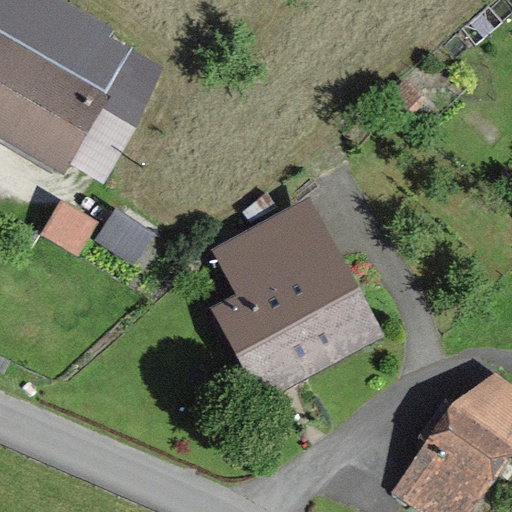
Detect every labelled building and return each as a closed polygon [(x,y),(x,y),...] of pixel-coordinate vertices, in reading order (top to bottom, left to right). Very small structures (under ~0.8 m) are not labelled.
[(15,0),(0,25),(0,49),(93,104),(120,59),(19,0),(15,0)] [(0,125),(60,160),(93,104),(0,49),(0,125)] [(151,77),(120,59),(70,144),(101,162),(151,77)] [(81,245),(97,217),(67,199),(51,227),(81,245)] [(226,320),(262,387),(364,332),(298,214),(225,254),(253,305),(226,320)] [(438,434),(397,491),(425,511),(454,511),(502,448),(511,455),(511,402),(488,385),(449,442),(438,434)]
